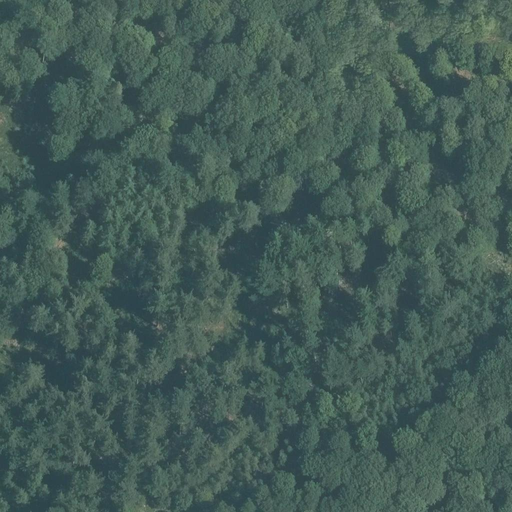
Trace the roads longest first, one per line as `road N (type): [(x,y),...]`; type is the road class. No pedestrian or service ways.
road 1 (track): [(35,0),(319,207),(422,238),(511,282)]
road 2 (track): [(283,511),(511,381)]
